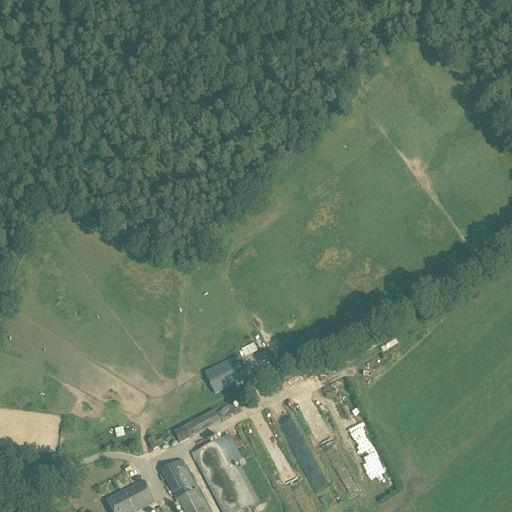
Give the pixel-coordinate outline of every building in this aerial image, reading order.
[(247,341),(238,344),(242,356),(259,350),(255,341),(248,344),(247,341)] [(246,379),(236,358),(205,373),(215,394),(246,379)] [(274,387),(277,394),(299,384),(296,377),(274,387)] [(241,410),(252,404),(248,397),(238,402),(241,410)] [(221,422),(237,414),(232,404),(223,409),(224,410),(222,411),(217,414),(215,410),(188,424),(174,432),(180,444),(222,423),(221,422)] [(260,502),(241,466),(236,469),(233,463),(242,458),(230,435),(221,440),(192,455),(222,511),(240,511),(255,505),(260,502)] [(281,462),(288,455),(284,450),(276,457),(281,462)] [(201,498),(194,484),(182,461),(161,471),(172,494),(180,509),(182,511),(209,511),(202,497),(201,498)] [(137,511),(155,503),(144,481),(117,495),(107,500),(112,511),(137,511)] [(375,487),(379,497),(387,494),(384,484),(375,487)]
